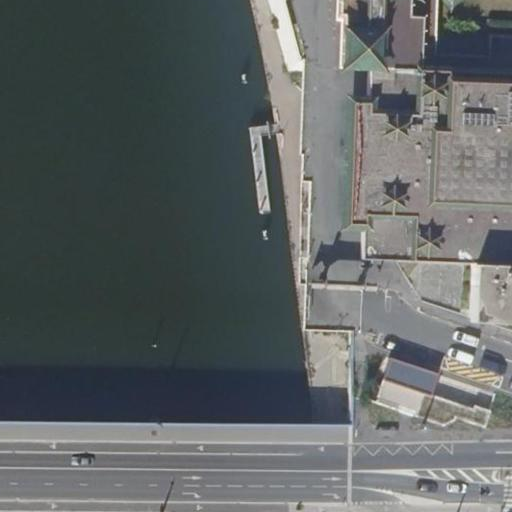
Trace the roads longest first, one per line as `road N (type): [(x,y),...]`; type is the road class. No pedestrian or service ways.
road 1 (primary): [(0,471),(349,478)]
road 2 (primary): [(511,456),(387,457),(349,478)]
road 3 (primary): [(349,478),(384,490),(511,491)]
